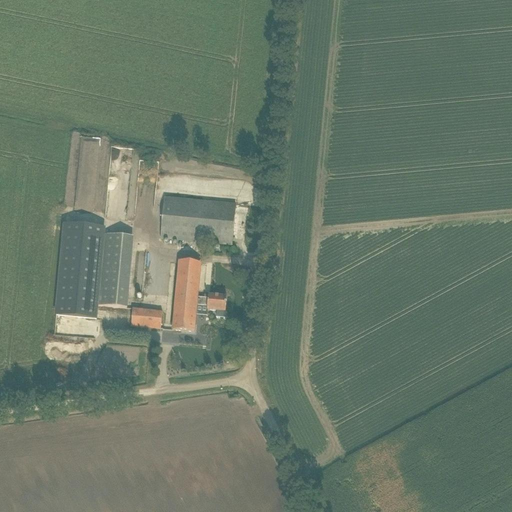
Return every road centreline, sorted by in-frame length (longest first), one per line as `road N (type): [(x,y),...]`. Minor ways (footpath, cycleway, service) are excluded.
road 1 (unclassified): [(314,511),(247,379),(286,0)]
road 2 (track): [(247,379),(0,413)]
